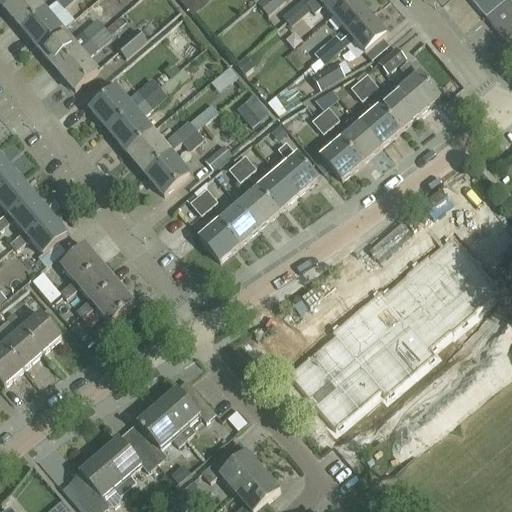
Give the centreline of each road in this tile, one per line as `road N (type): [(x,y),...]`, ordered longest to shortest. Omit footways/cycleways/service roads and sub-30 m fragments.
road 1 (residential): [(197,335),(372,221),(510,109)]
road 2 (residential): [(197,335),(102,220),(94,179),(0,68)]
road 3 (residential): [(287,511),(319,480),(214,366),(197,335)]
road 4 (residential): [(0,460),(197,335)]
road 5 (residential): [(415,0),(510,109)]
